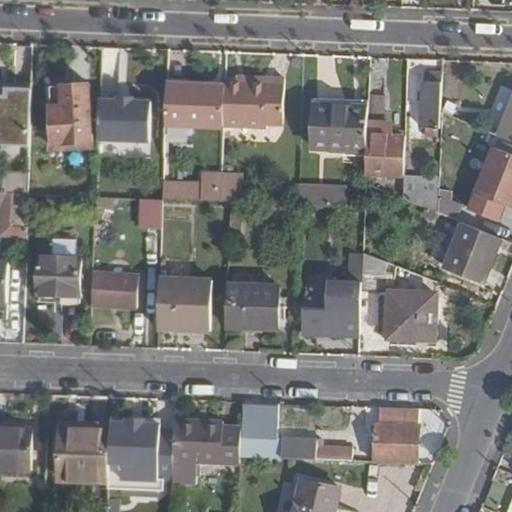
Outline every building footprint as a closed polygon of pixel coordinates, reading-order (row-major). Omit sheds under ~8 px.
[(425,74),(423,128),(442,129),(442,127),(442,114),(444,75),(425,74)] [(226,83),(226,89),(224,126),(267,128),(267,125),(283,126),(285,80),(269,80),(269,85),(239,83),(226,83)] [(92,109),(90,86),(61,87),(62,106),(51,107),(52,145),(94,142),(92,109)] [(226,89),(168,86),(166,125),(187,126),(224,127),(224,126),(226,89)] [(61,87),(51,88),(51,107),(62,106),(61,87)] [(0,95),(0,145),(33,147),(35,89),(6,88),(6,95),(0,95)] [(102,100),(100,140),(152,143),(153,103),(136,102),(136,99),(120,98),(120,101),(102,100)] [(511,105),(500,137),(511,141),(511,105)] [(317,109),(317,146),(367,148),(368,122),(369,111),(317,109)] [(464,123),(442,114),(442,127),(463,131),(464,123)] [(368,122),(367,148),(366,176),(390,176),(405,177),(406,137),(394,136),(394,124),(368,122)] [(187,126),(166,125),(166,142),(187,143),(187,126)] [(511,207),(511,155),(495,148),(477,194),(511,207)] [(1,172),(0,190),(24,192),(24,173),(1,172)] [(202,187),(164,185),(164,200),(221,202),(222,177),(203,176),(202,187)] [(405,177),(390,176),(389,192),(405,192),(405,177)] [(243,178),(222,177),(221,202),(231,202),(242,202),(243,178)] [(440,178),(405,177),(405,192),(405,200),(425,208),(439,214),(440,178)] [(299,186),(299,204),(339,206),(340,188),(299,186)] [(13,194),(2,194),(0,237),(30,238),(30,227),(12,227),(13,194)] [(31,195),(13,194),(12,227),(30,227),(31,208),(31,195)] [(96,197),(31,195),(31,208),(95,210),(96,197)] [(164,200),(141,199),(141,226),(163,227),(164,200)] [(115,201),(100,200),(99,212),(114,212),(115,201)] [(462,212),(447,205),(442,216),(458,222),(462,212)] [(244,207),(231,206),(230,239),(242,240),(244,207)] [(436,213),(425,208),(422,215),(434,220),(436,213)] [(447,268),(485,283),(502,240),(464,225),(447,268)] [(363,252),(378,259),(384,244),(372,239),(366,238),(364,238),(363,252)] [(54,241),(53,257),(77,258),(78,241),(54,241)] [(306,310),(305,335),(361,337),(362,291),(363,252),(350,252),(348,312),(306,310)] [(378,259),(363,252),(362,291),(386,291),(387,262),(378,259)] [(80,292),(82,258),(77,258),(53,257),(41,256),(38,297),(64,298),(64,291),(80,292)] [(137,298),(138,263),(94,262),(93,297),(137,298)] [(9,263),(0,263),(0,319),(6,320),(9,263)] [(213,281),(161,280),(160,330),(211,332),(213,281)] [(282,288),(229,285),(227,328),(280,330),(282,288)] [(436,342),(437,294),(390,293),(389,340),(436,342)] [(244,404),(243,425),(241,457),(347,461),(347,450),(319,450),(318,439),(280,438),(281,405),(244,404)] [(421,410),(380,408),(377,463),(419,464),(421,410)] [(222,422),(177,421),(177,430),(175,461),(241,464),(241,457),(243,425),(222,425),(222,422)] [(175,461),(177,430),(161,429),(161,424),(112,422),(112,427),(110,481),(110,488),(110,489),(123,490),(124,480),(160,481),(175,482),(175,461)] [(63,425),(61,479),(110,481),(112,427),(63,425)] [(32,429),(0,427),(0,470),(31,471),(32,429)] [(160,481),(124,480),(123,490),(159,491),(160,481)] [(336,511),(342,490),(304,481),(296,511),(332,511),(336,511)] [(120,511),(121,500),(109,500),(109,511),(120,511)]
